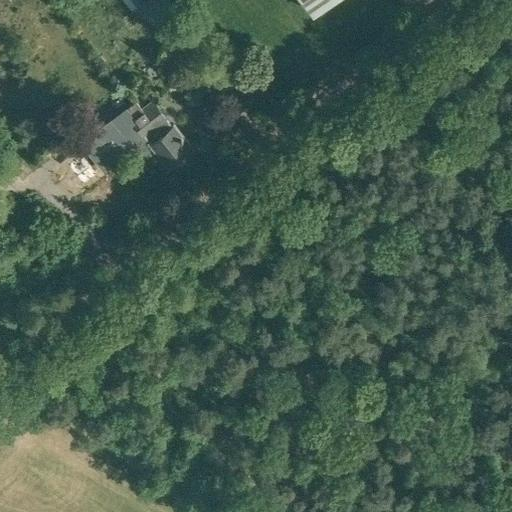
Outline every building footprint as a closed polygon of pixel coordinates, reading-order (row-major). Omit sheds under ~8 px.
[(167,30),(185,15),(172,0),(143,0),(143,1),(167,30)] [(304,0),(313,11),(327,0),(304,0)] [(161,106),(154,98),(142,107),(155,124),(143,133),(147,138),(150,143),(149,143),(169,169),(194,149),(175,124),(173,125),(169,120),(172,117),(163,105),(161,106)] [(85,141),(106,169),(147,138),(143,133),(155,124),(142,107),(137,101),(85,141)] [(82,185),(97,173),(82,154),(67,166),(82,185)]
